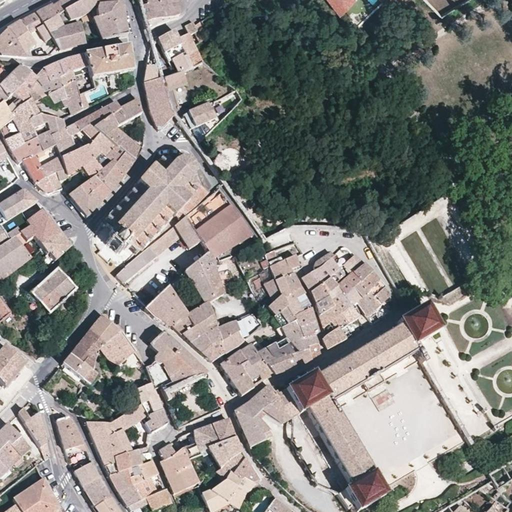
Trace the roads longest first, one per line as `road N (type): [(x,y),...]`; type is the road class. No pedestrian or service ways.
road 1 (track): [(384,73),(255,148),(248,184),(273,213),(362,215),(386,239)]
road 2 (track): [(495,0),(385,67),(439,161)]
road 3 (residential): [(132,39),(151,149),(86,236)]
road 4 (residential): [(43,374),(97,300),(86,236)]
road 5 (residential): [(132,39),(48,63),(0,61)]
road 6 (residential): [(30,389),(83,511)]
